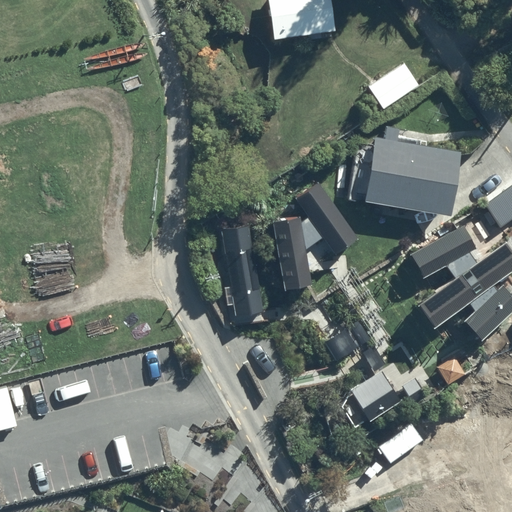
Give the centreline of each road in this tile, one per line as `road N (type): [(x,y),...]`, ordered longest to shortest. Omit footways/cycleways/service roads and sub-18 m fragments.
road 1 (residential): [(144,0),(165,47),(177,106),(172,244),(181,288),(303,511)]
road 2 (residential): [(413,0),(511,142)]
